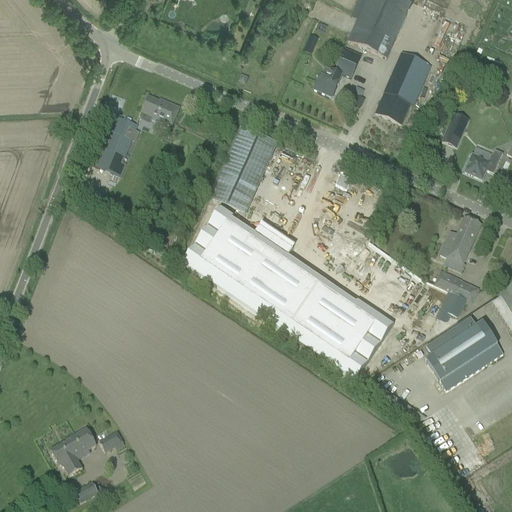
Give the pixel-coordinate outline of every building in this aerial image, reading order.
[(365,0),(347,44),(386,61),(412,0),(365,0)] [(309,37),(306,43),(314,46),(317,40),(309,37)] [(487,48),(484,54),(482,53),(480,58),(505,70),(511,59),(487,48)] [(313,93),(324,97),(325,96),(332,99),(341,77),(350,81),(354,71),(360,59),(345,52),(340,62),(335,74),(331,83),(320,78),(317,85),(313,93)] [(374,116),(401,128),(427,67),(401,56),(374,116)] [(141,115),(150,119),(171,128),(179,110),(171,106),(170,109),(148,99),(141,115)] [(453,116),(441,144),(455,150),(467,122),(453,116)] [(97,170),(110,175),(116,178),(136,128),(118,120),(97,170)] [(277,147),(241,131),(208,204),(244,220),(277,147)] [(396,132),(395,138),(402,140),(404,134),(396,132)] [(493,177),(502,156),(495,153),(486,164),(472,157),(464,175),(482,183),(486,174),(493,177)] [(320,188),(333,195),(337,186),(324,180),(320,188)] [(314,212),(319,199),(315,197),(309,210),(314,212)] [(220,211),(182,267),(355,384),(393,328),(357,304),(355,307),(287,260),(292,253),(259,230),(254,238),(231,222),(233,219),(220,211)] [(446,246),(440,258),(447,261),(444,267),(461,275),(464,268),(462,267),(476,236),(480,227),(465,220),(461,229),(457,237),(451,234),(446,246)] [(440,276),(434,288),(454,298),(460,285),(440,276)] [(511,288),(505,295),(505,296),(497,298),(498,299),(500,298),(502,301),(491,308),(511,339),(511,288)] [(465,303),(447,295),(435,322),(446,326),(450,318),(456,321),(465,303)] [(425,364),(445,395),(502,357),(482,326),(476,330),(470,322),(425,351),(431,360),(425,364)] [(65,443),(66,444),(50,453),(59,469),(62,467),(69,479),(82,472),(76,459),(96,448),(86,431),(65,443)] [(123,447),(117,435),(99,444),(106,456),(115,451),(116,451),(123,447)] [(74,496),(80,506),(98,496),(92,485),(74,496)]
